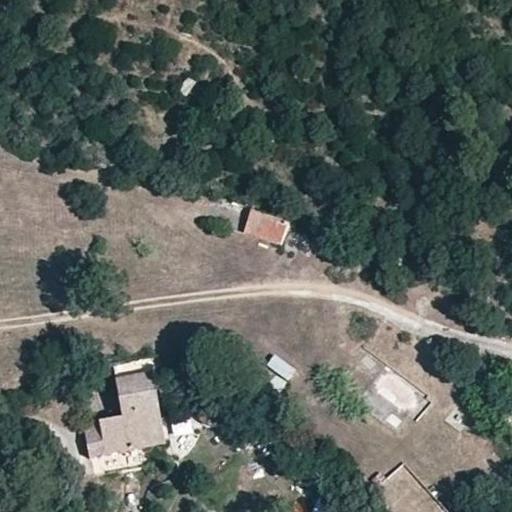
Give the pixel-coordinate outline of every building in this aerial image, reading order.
[(281,247),(289,225),(251,211),(244,234),(281,247)] [(275,355),(266,366),(287,383),(296,371),(275,355)] [(165,445),(149,359),(114,365),(124,421),(85,428),(91,460),(165,445)] [(402,407),(414,391),(385,370),(374,386),(402,407)] [(316,502),(312,511),(333,511),(335,508),(316,502)]
